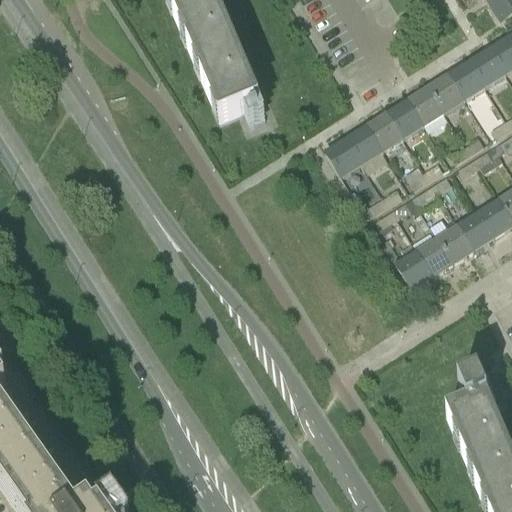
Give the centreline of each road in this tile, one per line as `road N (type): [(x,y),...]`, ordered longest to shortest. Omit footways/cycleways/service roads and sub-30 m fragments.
road 1 (secondary): [(363,511),(231,296),(158,221),(12,0)]
road 2 (secondary): [(0,153),(222,511)]
